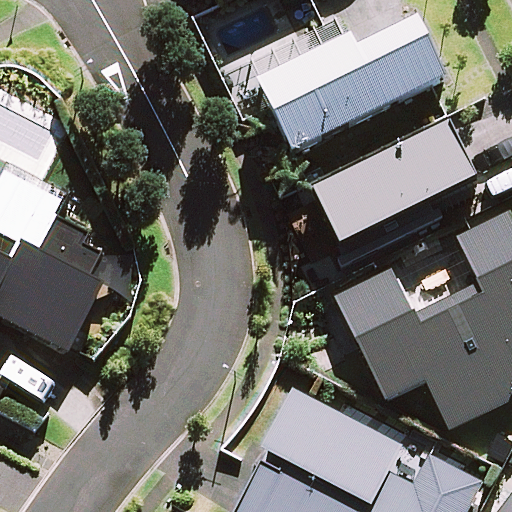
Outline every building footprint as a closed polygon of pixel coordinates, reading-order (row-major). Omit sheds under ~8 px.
[(294,162),(449,86),(421,27),(359,57),(353,44),(259,90),(294,162)] [(479,187),(452,130),(314,197),(342,254),(479,187)] [(2,190),(0,188),(0,321),(67,356),(101,291),(128,305),(142,278),(49,229),(65,198),(12,170),(2,190)] [(511,238),(503,220),(456,243),(478,290),(411,322),(390,276),(334,303),(383,405),(425,385),(448,434),(511,402),(511,238)] [(421,463),(291,399),(235,511),(466,511),(480,485),(424,457),(421,463)]
